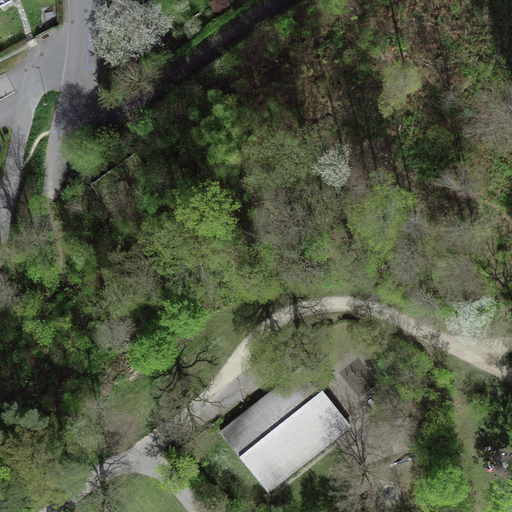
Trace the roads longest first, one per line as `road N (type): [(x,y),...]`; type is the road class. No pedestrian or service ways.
road 1 (track): [(473,362),(406,315),(352,293),(231,297),(0,502)]
road 2 (track): [(64,134),(283,0)]
road 3 (residential): [(51,196),(81,51),(80,0)]
